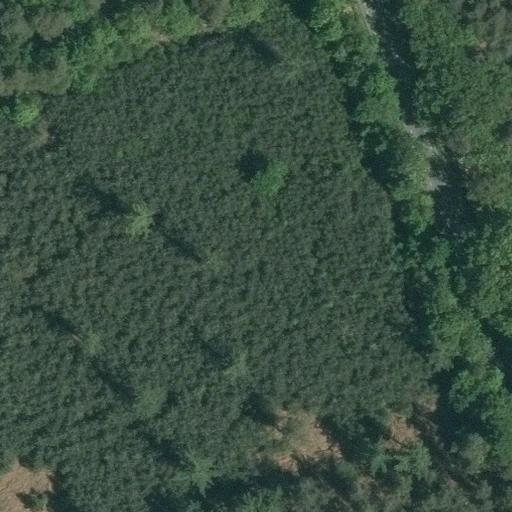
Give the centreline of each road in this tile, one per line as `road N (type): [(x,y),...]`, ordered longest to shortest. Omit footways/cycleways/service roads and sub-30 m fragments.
road 1 (tertiary): [(511,392),(368,0)]
road 2 (unclassified): [(0,61),(163,0)]
